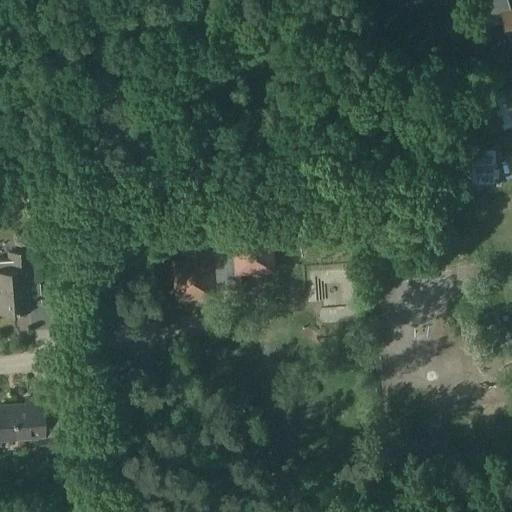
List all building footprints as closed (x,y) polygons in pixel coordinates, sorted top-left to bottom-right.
[(404,0),(409,16),(432,8),(429,0),(404,0)] [(508,0),(483,0),(479,1),(484,16),(503,11),(511,40),(511,7),(511,8),(508,0)] [(508,91),(495,95),(505,126),(511,122),(511,87),(507,89),(508,91)] [(473,151),(473,184),(497,184),(498,152),(473,151)] [(288,203),(331,202),(331,187),(287,189),(288,203)] [(176,262),(178,297),(214,294),(213,288),(240,286),(239,271),(274,269),(272,233),(236,236),(236,225),(223,226),(185,229),(187,261),(176,262)] [(10,269),(0,269),(0,309),(28,308),(27,281),(40,281),(37,250),(9,252),(10,269)] [(26,404),(0,405),(0,446),(0,448),(1,448),(0,438),(39,435),(40,451),(59,449),(57,420),(43,421),(41,398),(26,399),(26,404)] [(63,463),(51,463),(51,477),(64,477),(63,463)]
